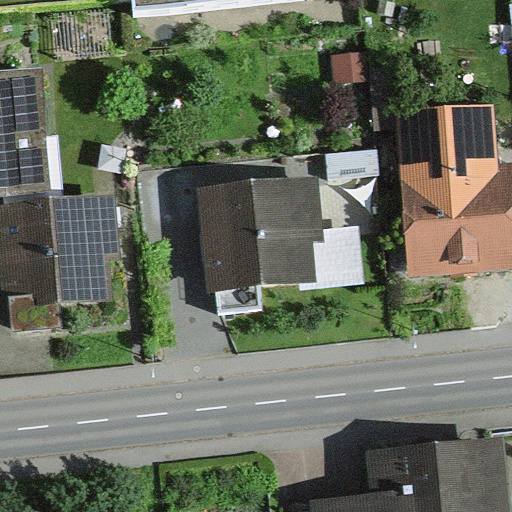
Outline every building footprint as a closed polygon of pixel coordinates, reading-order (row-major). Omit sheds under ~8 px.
[(327,0),(141,0),(143,20),(327,3),(327,0)] [(119,17),(63,19),(66,69),(121,66),(119,17)] [(45,86),(0,89),(0,147),(13,345),(68,341),(66,300),(119,297),(113,210),(53,213),(45,86)] [(445,159),(407,163),(419,283),(511,273),(511,173),(447,180),(445,159)] [(313,187),(209,197),(219,291),(322,281),(313,187)] [(385,498),(320,504),(320,511),(511,511),(511,448),(381,461),(385,498)]
